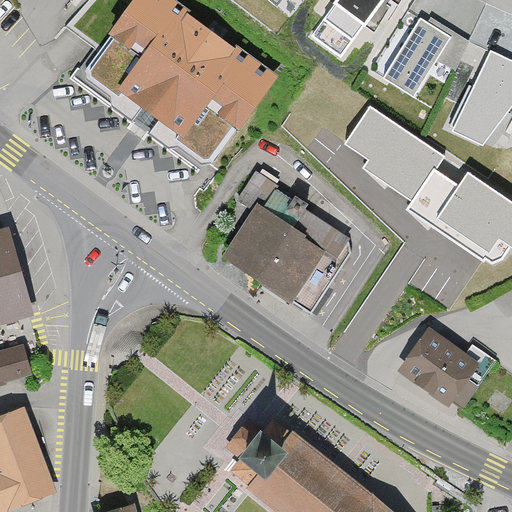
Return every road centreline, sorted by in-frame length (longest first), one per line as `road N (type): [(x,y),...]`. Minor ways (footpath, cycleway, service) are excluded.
road 1 (secondary): [(133,242),(352,395),(511,479)]
road 2 (secondary): [(70,511),(85,340),(133,242)]
road 3 (secondary): [(0,142),(133,242)]
